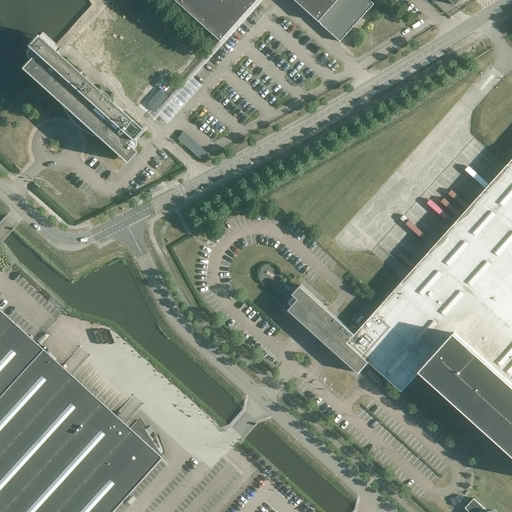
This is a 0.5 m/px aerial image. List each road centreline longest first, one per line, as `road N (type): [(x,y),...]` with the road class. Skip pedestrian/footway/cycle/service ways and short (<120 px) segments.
road 1 (unclassified): [(125,221),(368,88),(508,0)]
road 2 (unclassified): [(387,511),(183,326),(125,221)]
road 3 (unclassified): [(0,188),(65,242),(125,221)]
